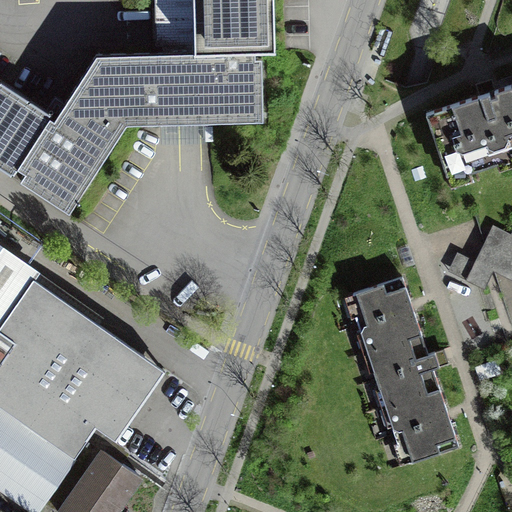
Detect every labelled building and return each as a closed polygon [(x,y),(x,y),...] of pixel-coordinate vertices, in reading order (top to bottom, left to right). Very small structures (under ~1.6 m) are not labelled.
[(195,0),(197,55),(95,57),(54,121),(51,119),(0,85),(0,171),(10,178),(16,169),(24,174),(19,182),(70,216),(128,128),(262,125),(261,53),(279,53),(278,0),(195,0)] [(489,92),(426,113),(447,174),(467,167),(469,172),(498,162),(501,156),(511,152),(511,84),(494,90),(496,95),(490,97),(489,92)] [(466,234),(448,270),(485,288),(493,271),(511,280),(511,232),(511,233),(493,224),(484,243),(466,234)] [(38,270),(0,244),(0,489),(33,511),(35,511),(40,504),(50,511),(118,511),(142,479),(123,465),(130,454),(115,443),(165,370),(32,280),(38,270)] [(367,350),(367,351),(422,333),(402,276),(353,292),(359,309),(356,316),(361,332),(367,335),(372,348),(367,350)] [(428,354),(422,333),(367,351),(368,352),(372,350),(377,364),(374,370),(379,387),(386,390),(390,403),(385,404),(386,405),(440,388),(433,368),(440,365),(435,351),(428,354)] [(459,445),(440,388),(386,405),(386,406),(391,405),(395,418),(392,424),(398,441),(404,444),(409,461),(459,445)]
